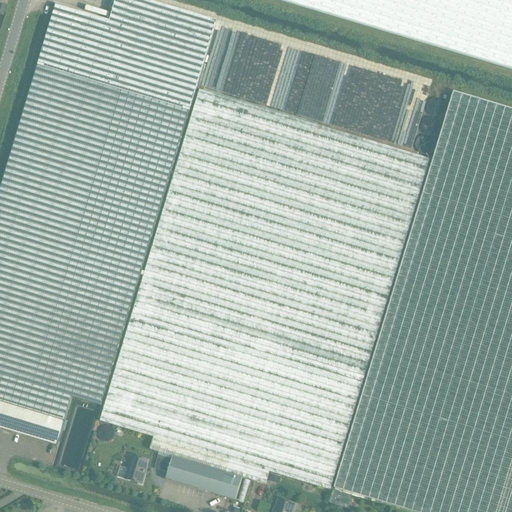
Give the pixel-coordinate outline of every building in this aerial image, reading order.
[(217,21),(146,0),(115,0),(109,21),(56,5),(38,66),(0,190),(0,402),(65,422),(72,398),(101,406),(190,111),(217,21)] [(511,0),(277,0),(511,69),(511,0)] [(170,444),(270,473),(330,491),(430,160),(200,90),(100,423),(153,438),(150,451),(167,456),(170,444)] [(511,511),(511,109),(454,92),(334,489),(411,511),(511,511)] [(65,422),(0,402),(0,429),(57,447),(65,422)] [(267,485),(270,473),(170,444),(167,456),(173,458),(166,481),(236,502),(243,478),(267,485)] [(145,475),(149,462),(133,457),(125,481),(143,486),(146,476),(145,475)] [(293,511),(296,505),(279,501),(276,511),(293,511)]
